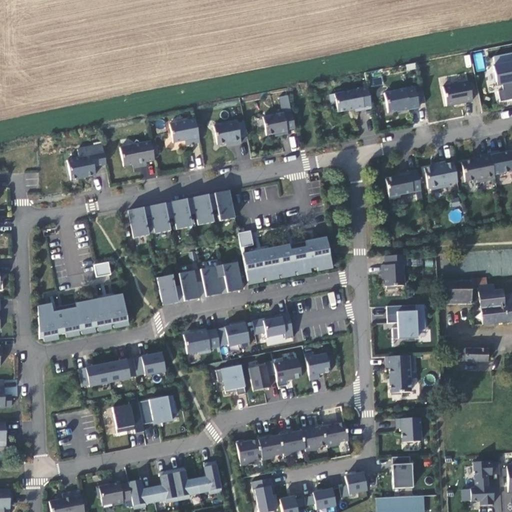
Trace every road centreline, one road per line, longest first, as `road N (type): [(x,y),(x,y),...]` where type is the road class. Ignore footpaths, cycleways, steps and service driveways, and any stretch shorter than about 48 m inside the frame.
road 1 (residential): [(29,356),(151,332),(176,314),(358,277)]
road 2 (residential): [(39,474),(198,443),(230,419),(365,391)]
road 3 (residential): [(28,218),(356,152)]
road 4 (residential): [(511,123),(356,152)]
road 5 (residential): [(28,218),(22,230),(29,356)]
road 6 (residential): [(356,152),(358,277)]
